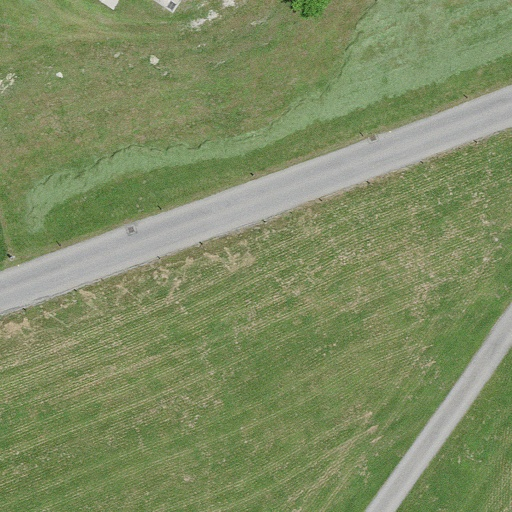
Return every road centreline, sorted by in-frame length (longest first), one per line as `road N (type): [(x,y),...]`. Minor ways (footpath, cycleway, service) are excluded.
road 1 (unclassified): [(0,299),(511,108)]
road 2 (track): [(511,330),(383,511)]
